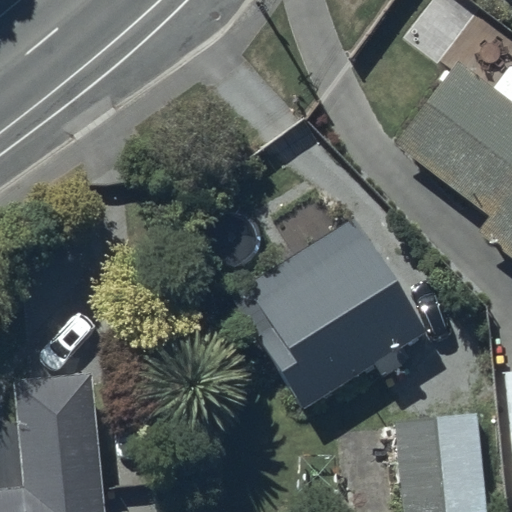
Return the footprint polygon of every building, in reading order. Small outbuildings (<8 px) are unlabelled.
[(455,57),(391,140),(480,208),(468,223),(511,256),(511,60),(509,59),(490,84),(455,57)] [(419,322),(349,214),(227,292),(298,403),(370,357),(379,371),(403,356),(392,339),(419,322)] [(511,365),(503,366),(511,488),(511,487),(511,365)] [(19,480),(0,481),(0,511),(98,511),(87,368),(10,374),(19,480)] [(474,408),(394,415),(402,511),(482,505),(474,408)]
